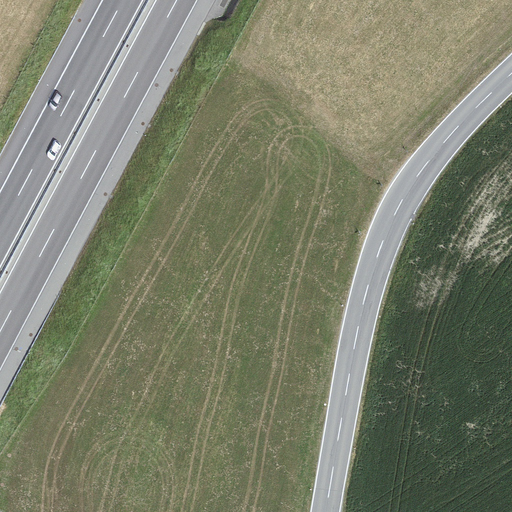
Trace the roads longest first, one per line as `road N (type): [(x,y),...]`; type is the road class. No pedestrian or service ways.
road 1 (primary): [(511,73),(450,134),(397,206),(355,336),(325,511)]
road 2 (motorway): [(0,333),(177,0)]
road 3 (motorway): [(122,0),(0,229)]
